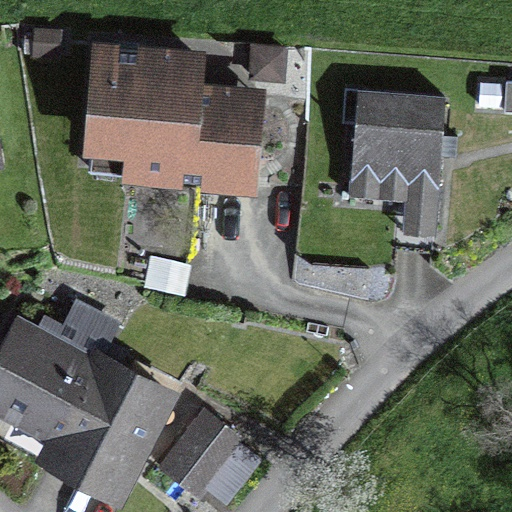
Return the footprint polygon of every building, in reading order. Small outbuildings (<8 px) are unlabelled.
[(65,32),(34,30),(32,57),(63,60),(65,32)] [(285,49),(247,46),(244,79),(282,82),(285,49)] [(200,58),(97,47),(87,148),(128,152),(126,176),(252,189),(261,93),(197,87),(200,58)] [(511,82),(506,82),(503,113),(511,114),(511,82)] [(445,103),(358,96),(350,193),(403,197),(400,231),(434,233),(445,103)] [(97,368),(19,326),(0,360),(0,414),(62,448),(53,465),(116,499),(175,391),(105,353),(97,368)] [(235,441),(202,415),(159,468),(192,494),(235,441)]
